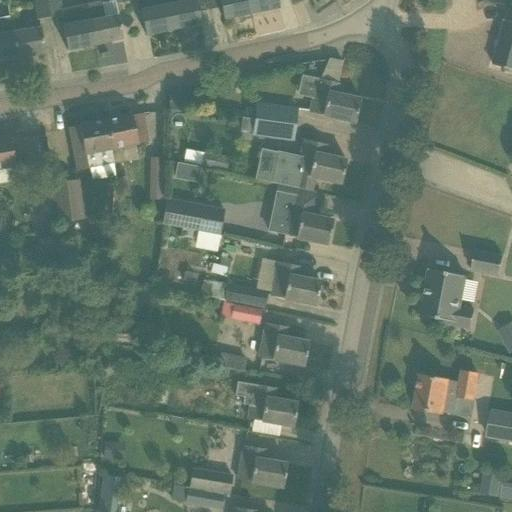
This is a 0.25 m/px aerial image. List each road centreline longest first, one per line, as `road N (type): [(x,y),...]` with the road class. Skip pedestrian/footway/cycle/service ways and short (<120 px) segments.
road 1 (residential): [(321,511),(405,91),(374,14)]
road 2 (residential): [(0,109),(131,87),(161,68),(313,39),(374,14)]
